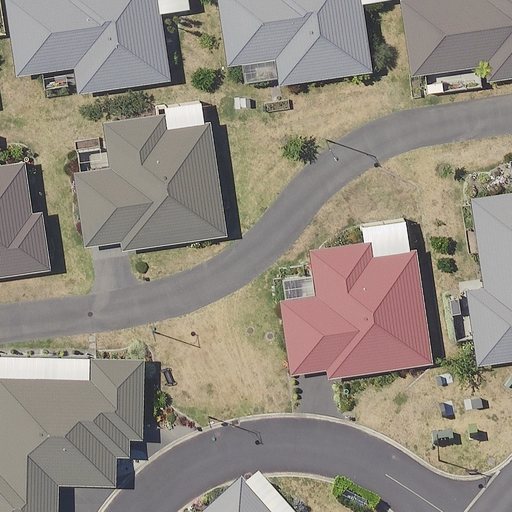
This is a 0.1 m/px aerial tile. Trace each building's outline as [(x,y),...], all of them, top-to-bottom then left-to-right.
[(189,10),(187,0),(7,0),(19,75),(38,72),(42,93),(80,87),(81,92),(168,78),(158,15),(189,10)] [(390,2),(389,0),(222,0),(227,62),(241,61),(243,84),(370,73),(364,4),(390,2)] [(511,0),(432,0),(405,3),(413,74),(487,65),(488,79),(511,76),(511,0)] [(126,242),(222,229),(210,145),(207,128),(164,134),(162,120),(104,128),(111,173),(78,177),(87,237),(125,232),(126,242)] [(511,163),(505,165),(508,189),(468,194),(480,286),(467,288),(476,357),(511,352),(511,163)] [(31,216),(23,166),(0,169),(0,278),(48,272),(39,215),(31,216)] [(421,244),(317,256),(323,301),(280,306),(289,385),(435,368),(421,244)] [(113,487),(114,455),(128,455),(128,441),(140,441),(141,359),(0,356),(0,511),(54,511),(55,486),(113,487)] [(259,511),(245,497),(228,511),(259,511)]
